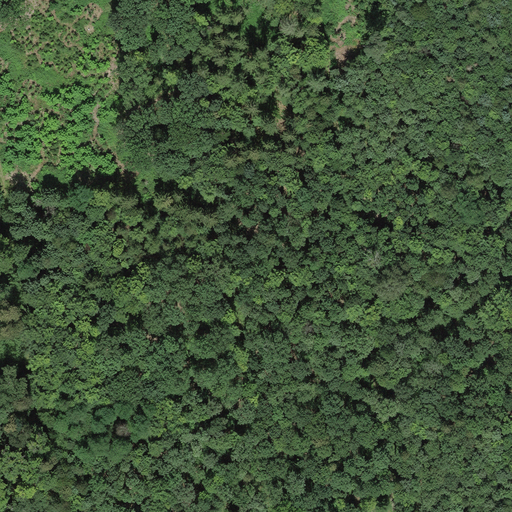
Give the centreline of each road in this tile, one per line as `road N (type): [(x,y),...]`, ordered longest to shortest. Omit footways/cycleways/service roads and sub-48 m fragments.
road 1 (track): [(396,511),(315,0)]
road 2 (track): [(67,511),(0,127)]
